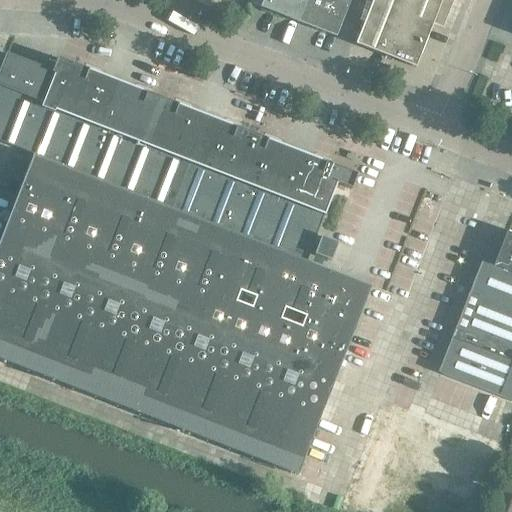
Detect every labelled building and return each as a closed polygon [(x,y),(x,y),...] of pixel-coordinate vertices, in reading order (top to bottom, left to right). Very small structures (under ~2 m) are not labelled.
[(313,25),(336,34),(349,0),(263,0),(262,5),(287,15),(313,25)] [(441,0),(373,0),(356,45),(360,47),(385,57),(390,59),(415,68),(431,27),(441,0)] [(7,57),(0,73),(0,85),(43,103),(54,75),(7,57)] [(60,59),(54,75),(43,103),(91,121),(106,81),(93,76),(92,78),(86,76),(89,70),(60,59)] [(106,81),(91,121),(137,139),(153,99),(145,96),(106,81)] [(0,141),(33,154),(306,262),(313,244),(317,235),(326,212),(277,193),(231,175),(184,157),(137,139),(91,121),(43,103),(0,85),(0,141)] [(137,139),(184,157),(200,117),(176,108),(153,99),(137,139)] [(184,157),(231,175),(246,135),(235,130),(200,117),(184,157)] [(231,175),(277,193),(293,153),(266,143),(246,135),(231,175)] [(277,193),(326,212),(337,184),(351,189),(356,177),(324,165),(293,153),(277,193)] [(323,268),(306,262),(33,154),(0,239),(0,253),(333,382),(334,380),(341,363),(344,354),(348,344),(352,335),(355,325),(359,316),(363,307),(366,297),(370,287),(323,268)] [(439,374),(511,402),(511,234),(509,233),(496,267),(489,264),(483,262),(439,374)] [(0,294),(320,418),(327,399),(333,382),(0,253),(0,294)] [(319,419),(320,418),(0,294),(0,361),(297,476),(319,419)]
